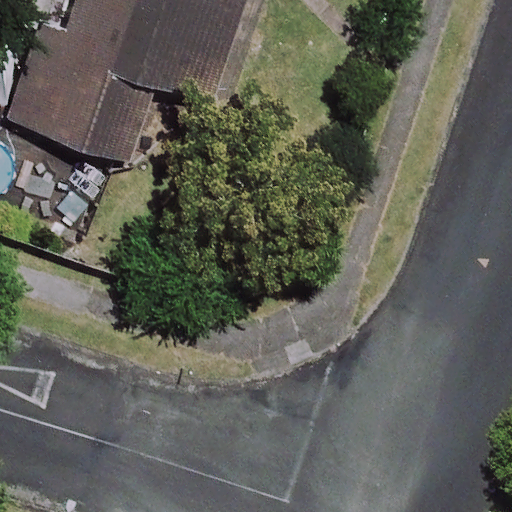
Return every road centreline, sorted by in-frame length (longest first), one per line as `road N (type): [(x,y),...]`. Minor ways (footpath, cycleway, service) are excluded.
road 1 (residential): [(308,511),(0,411)]
road 2 (residential): [(511,214),(413,511)]
